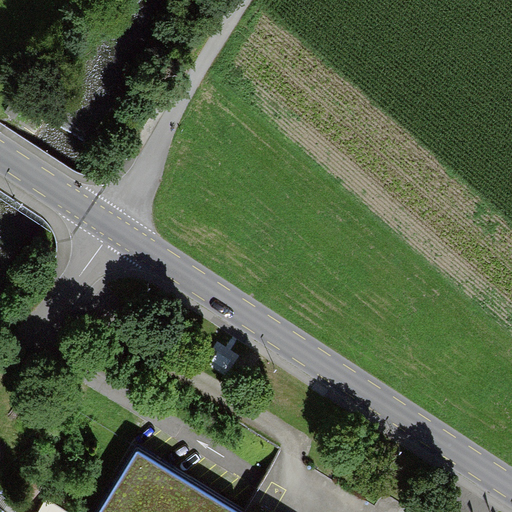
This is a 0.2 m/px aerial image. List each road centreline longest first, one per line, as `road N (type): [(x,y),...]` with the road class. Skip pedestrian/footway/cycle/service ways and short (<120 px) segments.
road 1 (tertiary): [(0,154),(511,491)]
road 2 (track): [(111,227),(164,120),(241,0)]
